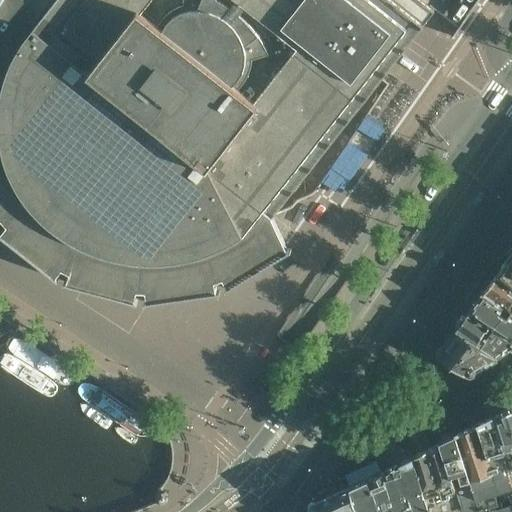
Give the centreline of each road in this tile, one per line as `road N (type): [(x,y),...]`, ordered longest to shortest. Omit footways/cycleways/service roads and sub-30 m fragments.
road 1 (tertiary): [(511,77),(243,466)]
road 2 (tertiary): [(276,507),(399,336)]
road 3 (tertiary): [(399,336),(511,172)]
road 4 (residential): [(511,365),(474,389),(452,392),(421,372),(399,336)]
